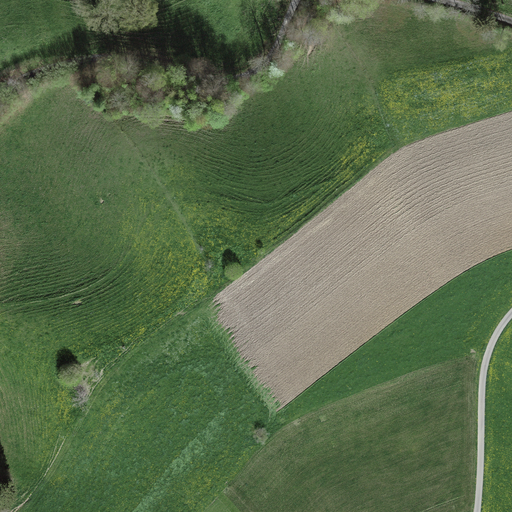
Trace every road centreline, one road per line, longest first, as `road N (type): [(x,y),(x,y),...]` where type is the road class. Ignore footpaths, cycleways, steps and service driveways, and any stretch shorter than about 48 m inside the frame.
road 1 (unclassified): [(295,0),(272,51),(246,76),(199,76),(100,56),(36,70),(0,89)]
road 2 (unclassified): [(476,511),(482,373),(511,312)]
